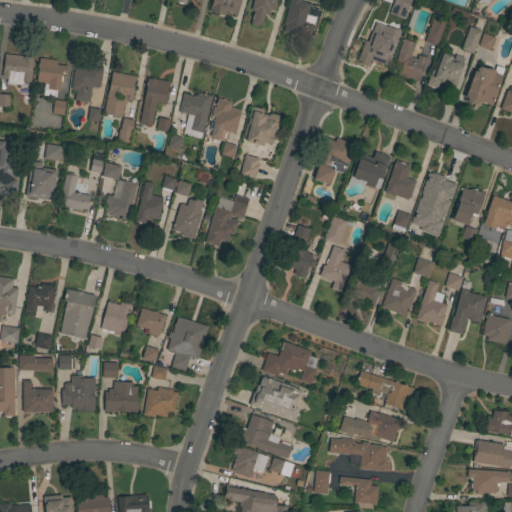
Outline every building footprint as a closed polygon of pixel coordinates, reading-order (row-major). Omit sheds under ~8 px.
[(210,0),(239,0),(236,14),(225,11),(224,15),(208,11),(210,0)] [(252,0),(276,0),(274,11),(269,10),(268,15),(264,14),(261,26),(249,24),(253,11),(250,10),(252,0)] [(288,0),(299,0),(299,1),(309,3),(306,14),(315,17),(308,39),(282,32),(284,25),(282,24),(288,0)] [(409,0),(403,18),(389,13),(393,0),(409,0)] [(435,45),(424,41),(432,17),(444,22),(435,45)] [(469,26),(480,31),(472,54),(460,49),(469,26)] [(482,33),(494,37),(489,51),(477,46),(482,33)] [(369,58),(367,64),(357,60),(364,41),(370,44),(372,37),(393,46),(386,65),(369,58)] [(409,57),(416,59),(417,55),(426,58),(424,63),(417,82),(390,72),(397,55),(396,55),(402,38),(414,43),(409,57)] [(439,52),(451,57),(451,59),(463,63),(454,86),(442,81),(439,90),(425,85),(431,70),(432,69),(439,52)] [(30,82),(22,81),(22,84),(6,83),(6,78),(3,78),(3,76),(1,76),(1,71),(2,71),(4,54),(23,56),(23,57),(32,58),(30,82)] [(56,60),(56,64),(65,66),(65,73),(61,72),(60,76),(62,76),(61,81),(60,81),(59,90),(56,90),(55,97),(41,95),(43,83),(35,82),(38,58),(56,60)] [(74,66),(88,68),(88,65),(102,68),(99,87),(91,86),(88,102),(73,99),(75,90),(70,89),(74,66)] [(472,70),(476,71),(478,66),(486,69),(486,67),(493,70),(495,65),(503,68),(500,76),(501,76),(490,105),(480,101),(479,106),(465,101),(466,98),(462,96),(472,70)] [(107,91),(111,72),(135,76),(132,96),(131,101),(126,100),(125,104),(123,104),(121,110),(123,110),(122,113),(121,113),(120,117),(102,114),(107,91)] [(147,78),(168,82),(164,104),(163,104),(163,105),(160,104),(159,110),(153,109),(150,126),(138,123),(147,78)] [(511,113),(499,108),(506,89),(511,92),(511,113)] [(200,138),(182,134),(187,114),(178,112),(182,94),(193,97),(194,94),(196,95),(197,92),(210,96),(200,138)] [(8,107),(0,106),(0,94),(9,95),(8,107)] [(234,134),(228,132),(225,140),(210,136),(212,128),(211,128),(214,117),(210,116),(213,106),(214,107),(216,98),(230,101),(229,106),(240,110),(234,134)] [(64,101),(63,115),(51,113),(53,100),(64,101)] [(273,140),(267,144),(267,143),(262,142),(261,146),(244,142),(244,139),(241,139),(245,122),(246,122),(247,119),(246,119),(249,107),(251,107),(252,106),(261,109),(260,110),(262,110),(261,113),(268,115),(268,114),(270,114),(270,113),(278,115),(277,116),(279,117),(276,129),(274,133),(273,137),(271,137),(273,140)] [(99,109),(97,122),(86,120),(88,107),(99,109)] [(157,117),(169,120),(167,132),(155,129),(157,117)] [(133,120),(131,132),(130,132),(128,143),(116,141),(118,129),(120,129),(122,118),(133,120)] [(169,134),(181,137),(178,150),(166,147),(169,134)] [(354,145),(343,174),(333,170),(328,185),(312,179),(318,164),(317,163),(326,138),(334,141),(335,138),(354,145)] [(0,195),(6,196),(10,144),(0,142),(0,195)] [(223,142),(235,145),(232,158),(220,155),(223,142)] [(60,146),(58,161),(43,159),(45,144),(60,146)] [(345,186),(349,175),(348,175),(357,151),(366,154),(365,155),(371,158),(373,151),(389,157),(377,189),(373,187),(372,188),(358,183),(345,186)] [(102,155),(98,173),(88,171),(92,153),(102,155)] [(254,179),(238,175),(244,154),(258,158),(256,164),(257,165),(254,179)] [(394,160),(408,165),(405,174),(406,175),(406,178),(414,181),(408,197),(407,197),(407,199),(393,194),(392,195),(383,192),(394,160)] [(51,200),(24,196),(30,161),(41,163),(40,168),(55,170),(51,200)] [(120,166),(116,180),(101,176),(104,162),(120,166)] [(0,166),(3,167),(3,166),(20,168),(18,178),(16,192),(0,190),(0,166)] [(428,170),(444,175),(443,178),(453,182),(444,208),(430,203),(428,206),(417,202),(428,170)] [(72,192),(89,195),(86,209),(81,208),(80,211),(58,206),(61,191),(64,174),(76,176),(72,192)] [(171,190),(160,187),(163,176),(174,179),(171,190)] [(127,219),(119,218),(118,219),(111,217),(112,216),(108,215),(108,214),(103,212),(105,205),(103,205),(105,195),(118,198),(122,180),(135,183),(127,219)] [(157,219),(147,217),(146,219),(144,219),(143,224),(133,221),(143,182),(144,183),(144,181),(151,183),(151,184),(152,185),(149,195),(161,198),(161,201),(157,219)] [(189,184),(186,197),(173,193),(177,181),(189,184)] [(462,187),(468,190),(469,188),(478,192),(478,191),(483,193),(475,216),(471,215),(467,226),(449,219),(462,187)] [(242,218),(230,215),(228,219),(236,221),(233,234),(230,233),(228,242),(219,239),(217,246),(203,242),(214,207),(215,207),(218,197),(232,201),(234,194),(248,198),(242,218)] [(511,202),(511,220),(510,226),(504,224),(503,228),(495,225),(494,229),(482,224),(486,213),(485,213),(491,195),(511,202)] [(198,213),(200,214),(192,239),(178,235),(179,232),(171,230),(178,204),(185,206),(187,199),(192,200),(193,198),(202,201),(198,213)] [(396,210),(409,215),(403,232),(390,228),(396,210)] [(421,236),(407,231),(413,214),(427,219),(421,236)] [(344,246),(338,243),(337,244),(323,239),(331,216),(346,221),(344,224),(351,227),(344,246)] [(303,278),(292,274),(294,269),(290,268),(296,249),(288,246),(296,225),(309,229),(305,241),(308,242),(304,252),(311,254),(303,278)] [(464,226),(475,230),(471,241),(460,237),(464,226)] [(511,249),(510,258),(498,256),(501,239),(503,240),(505,229),(511,230),(511,249)] [(391,267),(379,263),(387,240),(399,244),(391,267)] [(339,292),(330,288),(332,281),(318,276),(322,265),(324,265),(331,245),(343,250),(339,261),(349,265),(339,292)] [(425,277),(412,272),(416,258),(430,262),(425,277)] [(373,304),(345,294),(353,271),(381,280),(373,304)] [(461,277),(456,290),(443,286),(447,273),(461,277)] [(0,277),(12,279),(11,287),(17,288),(13,314),(3,313),(3,314),(0,314),(0,277)] [(405,317),(380,307),(390,278),(400,282),(400,283),(408,285),(407,287),(415,290),(405,317)] [(427,280),(437,283),(434,290),(435,290),(435,291),(443,294),(440,303),(446,305),(443,315),(440,326),(425,321),(424,323),(414,319),(427,280)] [(478,323),(468,320),(469,318),(464,317),(460,334),(447,331),(451,316),(452,316),(461,280),(469,282),(466,292),(485,296),(478,323)] [(507,282),(511,283),(511,299),(503,297),(507,282)] [(54,286),(51,303),(53,303),(52,312),(50,311),(50,312),(41,311),(42,306),(35,305),(34,312),(23,310),(27,286),(39,288),(40,283),(54,286)] [(94,295),(89,318),(88,318),(83,338),(58,333),(65,301),(62,301),(64,289),(94,295)] [(121,336),(113,334),(113,332),(99,328),(106,302),(118,305),(119,302),(129,305),(121,336)] [(165,315),(159,333),(158,333),(156,336),(146,333),(147,329),(134,325),(140,307),(165,315)] [(503,344),(485,340),(486,336),(481,335),(485,314),(509,319),(503,344)] [(207,326),(196,359),(188,357),(183,371),(169,366),(173,354),(166,351),(167,350),(165,349),(169,338),(166,337),(168,332),(171,333),(176,316),(207,326)] [(0,325),(18,328),(16,343),(0,340),(0,325)] [(50,336),(47,349),(33,346),(36,333),(50,336)] [(89,334),(101,337),(97,349),(86,346),(89,334)] [(308,356),(316,359),(313,369),(314,369),(309,384),(298,380),(301,371),(295,369),(295,371),(287,368),(284,375),(277,373),(276,376),(261,370),(267,353),(278,357),(284,342),(310,351),(308,356)] [(153,362),(141,358),(145,346),(158,350),(153,362)] [(17,370),(17,355),(33,355),(33,358),(52,358),(52,370),(17,370)] [(57,356),(70,355),(70,358),(71,358),(71,367),(70,367),(70,369),(57,369),(57,356)] [(117,363),(116,378),(101,378),(102,362),(117,363)] [(163,381),(150,378),(150,377),(145,376),(148,365),(152,366),(152,365),(166,369),(163,381)] [(13,416),(2,416),(2,412),(0,412),(0,368),(13,368),(13,416)] [(413,388),(408,404),(403,403),(401,410),(383,404),(385,398),(377,396),(377,395),(369,393),(371,389),(355,384),(359,371),(413,388)] [(94,389),(93,389),(94,411),(76,411),(76,408),(70,408),(70,405),(61,405),(60,389),(63,389),(63,384),(65,383),(70,383),(70,376),(82,376),(83,378),(94,378),(94,389)] [(299,389),(299,391),(300,391),(298,398),(297,398),(293,407),(297,408),(296,412),(297,413),(295,417),(294,418),(293,421),(248,405),(253,391),(254,391),(256,385),(258,385),(260,378),(262,378),(263,376),(299,389)] [(22,380),(31,380),(30,389),(52,389),(52,412),(22,412),(22,380)] [(104,392),(107,392),(107,389),(112,389),(112,382),(132,382),(132,386),(137,387),(136,394),(137,394),(136,413),(127,413),(127,411),(116,411),(116,412),(103,411),(104,392)] [(156,390),(157,387),(172,390),(172,392),(177,393),(173,412),(167,411),(166,417),(153,415),(153,417),(142,415),(146,389),(156,390)] [(511,436),(483,431),(486,417),(491,418),(492,410),(496,411),(496,410),(506,412),(506,415),(511,416),(511,436)] [(377,413),(399,420),(391,442),(369,435),(368,439),(339,430),(343,417),(362,423),(361,427),(365,428),(367,420),(366,420),(369,411),(377,413)] [(240,442),(250,414),(272,422),(270,428),(270,429),(268,433),(279,437),(277,442),(290,446),(286,458),(240,442)] [(358,469),(360,455),(348,454),(348,455),(327,453),(329,438),(339,439),(339,438),(352,439),(352,440),(353,441),(353,443),(360,444),(361,442),(368,442),(368,444),(382,446),(382,447),(385,447),(384,460),(385,460),(384,471),(358,469)] [(511,466),(510,466),(507,469),(497,467),(497,466),(471,462),(475,441),(476,441),(476,440),(503,445),(502,446),(509,448),(511,448),(511,466)] [(261,473),(252,470),(251,473),(252,473),(251,477),(249,476),(249,478),(231,472),(232,471),(230,470),(235,455),(231,454),(234,445),(257,453),(267,457),(261,473)] [(292,464),(288,477),(268,470),(272,457),(292,464)] [(508,480),(504,483),(498,482),(498,487),(496,487),(495,492),(494,492),(494,493),(476,493),(474,493),(474,492),(470,492),(471,482),(468,478),(466,478),(467,469),(508,472),(508,480)] [(326,494),(312,493),(314,470),(328,472),(326,494)] [(353,503),(355,486),(338,484),(339,477),(370,480),(369,486),(377,487),(375,505),(353,503)] [(256,511),(240,511),(242,501),(223,498),(225,484),(227,484),(226,487),(240,489),(240,488),(245,488),(245,490),(260,493),(256,511)] [(102,497),(108,497),(109,511),(76,511),(75,495),(102,493),(102,497)] [(60,495),(61,498),(71,497),(72,511),(43,511),(42,496),(60,495)] [(145,498),(147,498),(147,501),(148,501),(149,508),(148,509),(148,511),(146,511),(117,511),(116,497),(145,495),(145,498)] [(511,501),(511,511),(502,511),(503,502),(509,502),(509,501),(511,501)] [(455,511),(455,506),(467,506),(467,502),(484,502),(484,511),(455,511)] [(29,504),(29,511),(0,511),(0,504),(9,503),(9,506),(29,504)]
